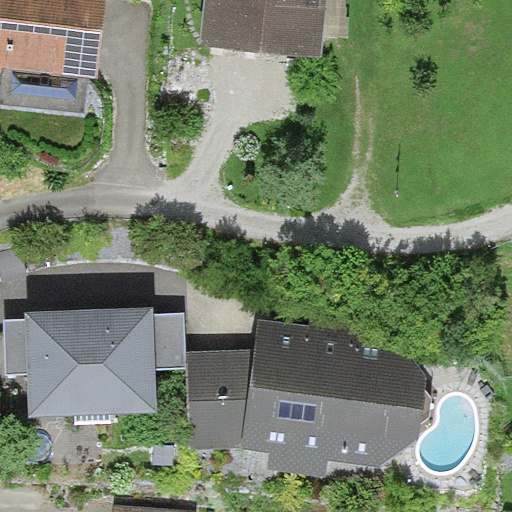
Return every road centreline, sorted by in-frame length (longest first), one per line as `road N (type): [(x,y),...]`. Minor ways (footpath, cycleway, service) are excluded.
road 1 (track): [(511,210),(438,236),(385,243),(149,205)]
road 2 (residential): [(0,217),(44,204),(149,205)]
